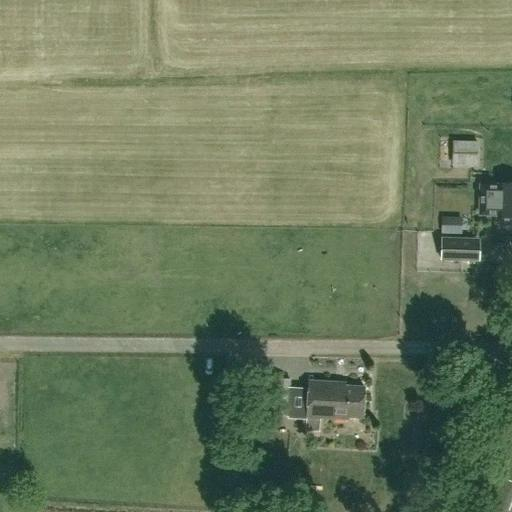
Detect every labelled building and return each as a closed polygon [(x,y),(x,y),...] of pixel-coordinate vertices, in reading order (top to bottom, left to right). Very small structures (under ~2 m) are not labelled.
[(477,162),(477,143),(453,142),(452,162),(477,162)] [(511,215),(511,183),(499,183),(499,184),(480,184),(480,209),(498,209),(498,216),(511,215)] [(462,218),(432,217),(431,233),(442,233),(462,234),(462,218)] [(479,239),(450,238),(441,238),(440,260),(479,260),(479,239)] [(225,368),(223,395),(221,408),(237,409),(238,397),(242,370),(225,368)] [(270,413),(270,415),(288,415),(290,379),(271,378),(271,393),(261,393),(260,413),(270,413)] [(307,417),(348,419),(348,416),(363,417),(365,387),(335,385),(335,382),(309,380),(307,417)]
